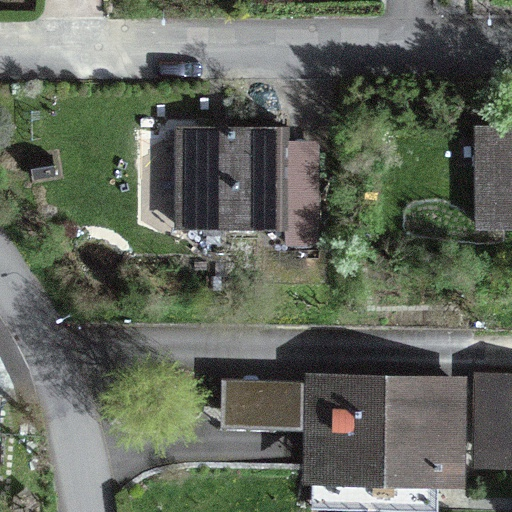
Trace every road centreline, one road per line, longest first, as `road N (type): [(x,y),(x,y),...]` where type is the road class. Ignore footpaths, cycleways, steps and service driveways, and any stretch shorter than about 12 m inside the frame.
road 1 (residential): [(0,54),(511,62)]
road 2 (residential): [(95,511),(79,384),(0,272)]
